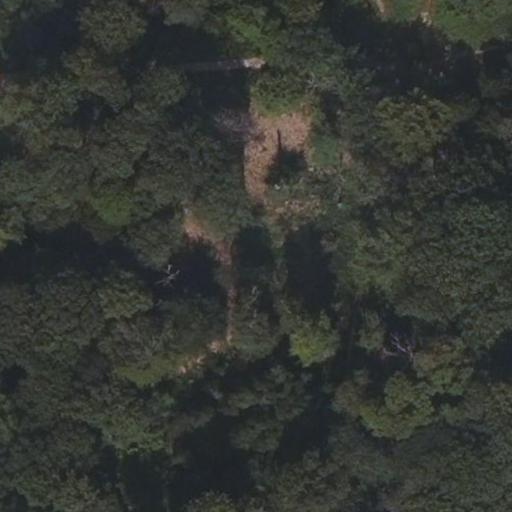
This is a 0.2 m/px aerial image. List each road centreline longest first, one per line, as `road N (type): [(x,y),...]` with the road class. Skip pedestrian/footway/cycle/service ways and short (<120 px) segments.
road 1 (track): [(322,511),(410,54)]
road 2 (track): [(0,85),(410,54)]
